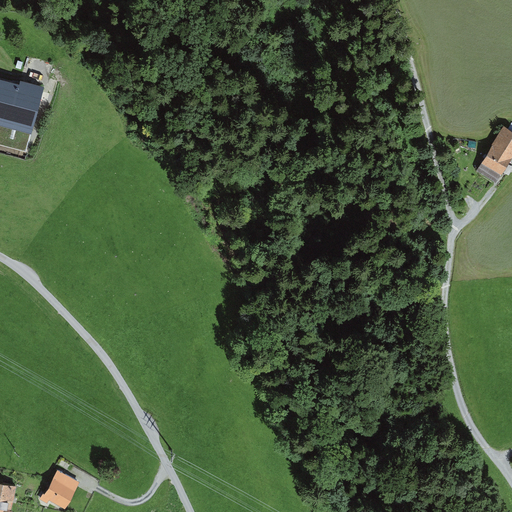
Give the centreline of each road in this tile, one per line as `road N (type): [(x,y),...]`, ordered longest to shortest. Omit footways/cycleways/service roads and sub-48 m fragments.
road 1 (unclassified): [(383,0),(413,63),(453,227),(444,304),(462,409),(511,482)]
road 2 (unclassified): [(0,257),(102,354),(190,511)]
